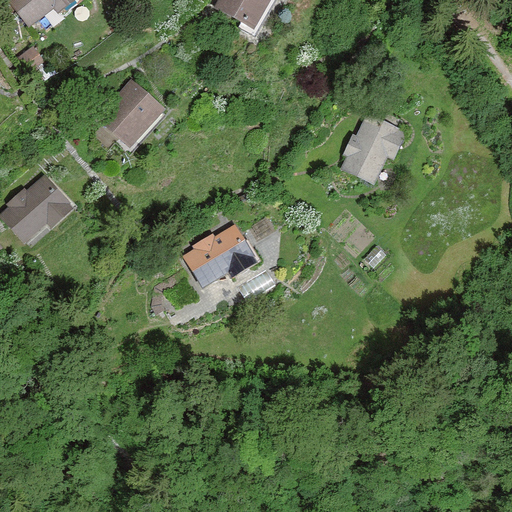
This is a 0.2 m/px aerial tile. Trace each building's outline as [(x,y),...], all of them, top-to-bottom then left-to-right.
[(75,0),(4,0),(28,28),(53,7),(58,14),(75,0)] [(268,0),(220,0),(217,7),(253,27),(268,0)] [(32,65),(21,52),(6,65),(16,78),(32,65)] [(164,106),(133,80),(96,121),(127,148),(164,106)] [(376,186),(402,128),(368,113),(341,171),(376,186)] [(45,230),(73,206),(47,175),(0,213),(0,223),(19,246),(42,226),(45,230)] [(258,260),(241,224),(182,252),(199,288),(258,260)]
